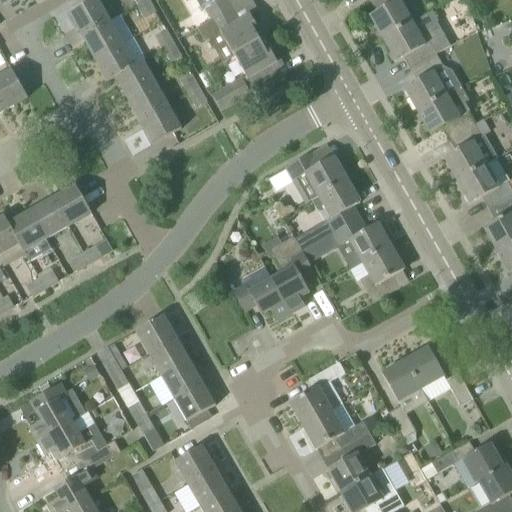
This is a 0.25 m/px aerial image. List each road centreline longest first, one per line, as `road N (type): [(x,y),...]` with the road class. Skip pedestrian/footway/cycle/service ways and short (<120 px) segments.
road 1 (residential): [(317,511),(255,401),(254,374),(321,338),(356,348),(459,290)]
road 2 (residential): [(156,268),(292,125),(349,97)]
road 3 (residential): [(459,290),(349,97)]
road 4 (residential): [(0,382),(117,308),(156,268)]
road 5 (residential): [(156,268),(95,132),(69,112)]
road 6 (residential): [(69,112),(22,20),(60,0)]
